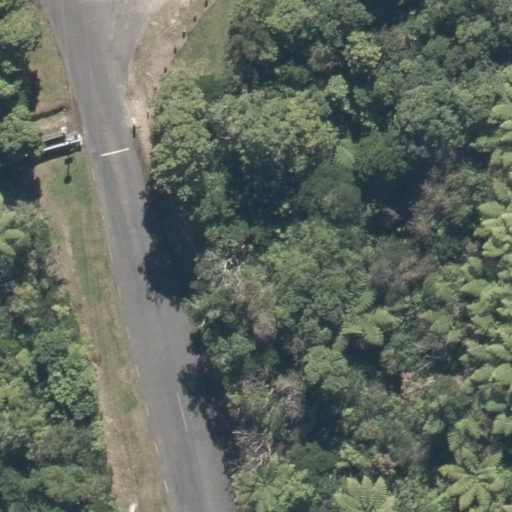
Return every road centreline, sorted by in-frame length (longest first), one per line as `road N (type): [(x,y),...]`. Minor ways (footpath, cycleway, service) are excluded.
road 1 (unclassified): [(77,0),(205,511)]
road 2 (track): [(415,0),(477,193),(511,489)]
